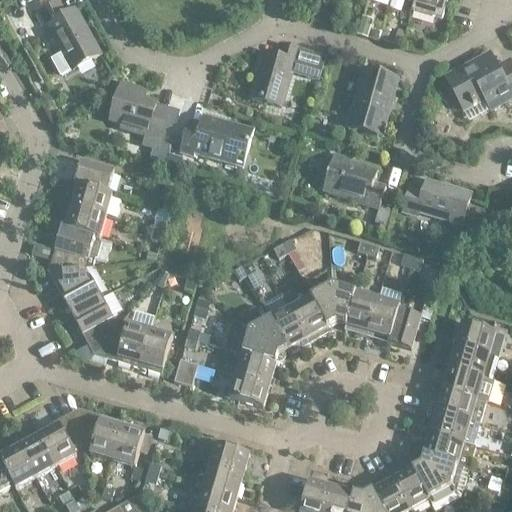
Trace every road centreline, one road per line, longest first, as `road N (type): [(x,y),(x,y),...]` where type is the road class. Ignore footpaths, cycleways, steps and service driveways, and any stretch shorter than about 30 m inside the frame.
road 1 (residential): [(32,371),(286,447)]
road 2 (tertiary): [(0,291),(36,160),(0,70)]
road 3 (residential): [(269,25),(187,77),(123,57),(91,0)]
road 4 (residential): [(505,171),(421,146),(408,122),(422,67)]
road 5 (residential): [(422,67),(269,25)]
